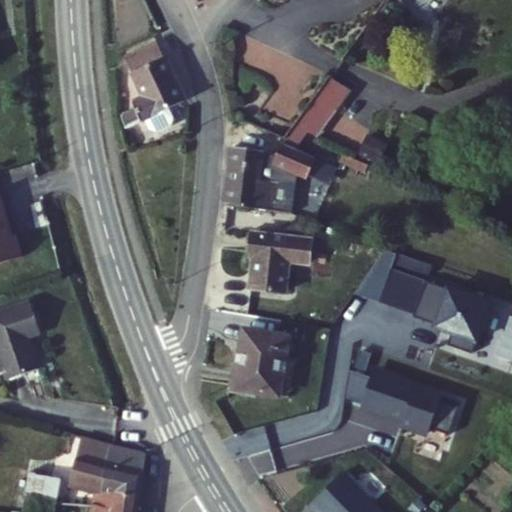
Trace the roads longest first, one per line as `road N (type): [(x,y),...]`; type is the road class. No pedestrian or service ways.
road 1 (tertiary): [(164,394),(133,320),(94,184),(71,0)]
road 2 (unclassified): [(164,394),(192,297),(210,155),(204,78),(171,0)]
road 3 (tertiary): [(228,511),(164,394)]
